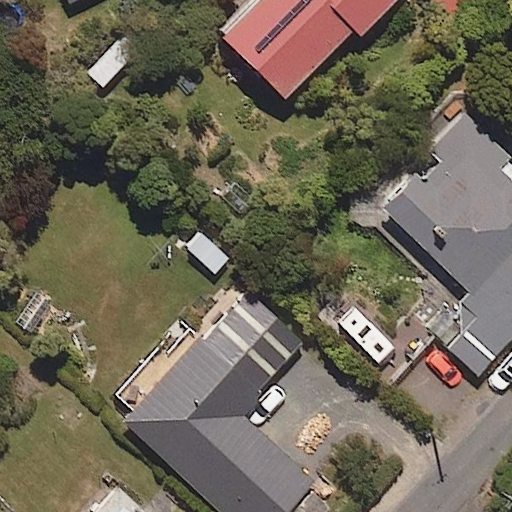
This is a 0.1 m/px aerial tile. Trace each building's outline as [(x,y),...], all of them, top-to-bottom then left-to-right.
[(258,0),(220,36),(281,100),(354,30),(358,34),(394,0),(258,0)] [(481,0),(431,0),(458,25),(481,0)] [(104,93),(144,53),(123,33),(84,74),(104,93)] [(510,161),(453,105),(418,142),(437,160),(385,213),(471,297),(435,334),(476,375),(511,337),(511,252),(511,251),(511,250),(511,171),(506,166),(510,161)] [(195,229),(180,245),(214,277),(229,261),(195,229)] [(264,395),(258,389),(302,342),(245,290),(123,423),(219,511),(323,511),(328,507),(308,489),(313,484),(242,419),(264,395)] [(136,511),(126,503),(118,511),(136,511)]
